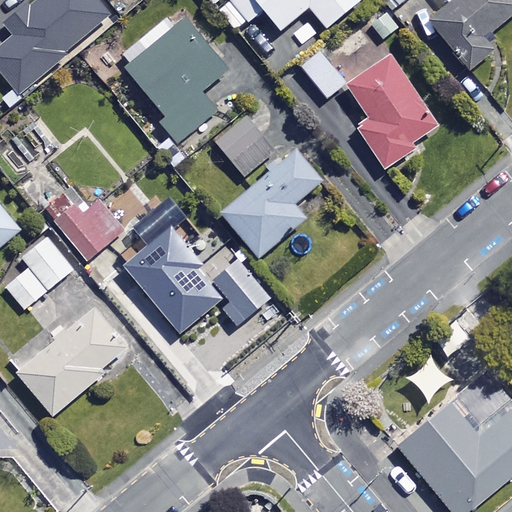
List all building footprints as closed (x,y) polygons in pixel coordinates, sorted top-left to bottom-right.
[(0,46),(0,70),(19,93),(113,14),(100,0),(35,0),(5,26),(13,35),(0,46)] [(330,32),(369,0),(211,0),(239,33),(265,12),(283,34),(312,10),(330,32)] [(511,21),(511,0),(446,0),(453,8),(432,26),(473,73),(497,52),(488,42),(511,21)] [(402,30),(388,12),(371,25),(385,43),(402,30)] [(175,34),(165,23),(126,55),(135,67),(129,71),(167,117),(160,122),(179,145),(219,112),(205,95),(230,74),(189,23),(175,34)] [(347,86),(323,56),(304,71),(329,101),(347,86)] [(429,106),(398,58),(350,88),(371,121),(359,129),(387,173),(416,154),(413,150),(439,133),(424,110),(429,106)] [(277,152),(249,118),(217,143),(245,178),(277,152)] [(326,186),(300,155),(225,217),(261,259),(310,219),(300,207),(326,186)] [(78,210),(60,224),(91,263),(127,235),(102,204),(84,218),(78,210)] [(0,249),(21,232),(0,207),(0,249)] [(204,268),(175,232),(129,270),(183,336),(226,302),(200,271),(204,268)] [(31,267),(51,291),(75,271),(47,237),(23,258),(31,267)] [(51,291),(31,267),(7,287),(27,311),(51,291)] [(127,351),(94,312),(20,376),(57,418),(105,376),(103,372),(127,351)] [(452,511),(473,511),(511,480),(511,401),(490,375),(400,448),(452,511)]
